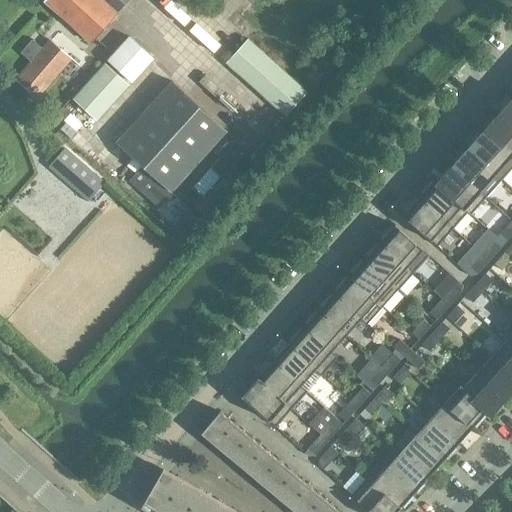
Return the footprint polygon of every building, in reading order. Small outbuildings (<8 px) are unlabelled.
[(44,0),(44,1),(91,43),(117,13),(128,0),(44,0)] [(127,37),(107,60),(131,80),(151,57),(127,37)] [(307,93),(247,39),(225,64),(285,118),(307,93)] [(29,67),(17,81),(37,98),(49,84),(71,58),(51,41),(44,49),(33,40),(21,53),(26,57),(32,63),(29,67)] [(97,122),(129,87),(104,64),(72,100),(97,122)] [(158,207),(227,131),(172,82),(116,143),(143,168),(130,182),(158,207)] [(511,99),(498,115),(511,127),(511,99)] [(63,121),(70,113),(64,107),(57,114),(63,121)] [(83,125),(71,113),(64,121),(66,123),(60,129),(71,139),(78,132),(77,132),(83,125)] [(511,127),(498,115),(483,132),(511,158),(511,127)] [(511,158),(483,132),(468,149),(495,174),(510,158),(511,160),(511,158)] [(247,151),(232,137),(218,152),(233,166),(247,151)] [(88,202),(105,182),(65,147),(48,167),(88,202)] [(495,174),(468,149),(452,166),(486,197),(487,196),(481,191),(495,174)] [(219,156),(193,186),(204,196),(221,176),(232,185),(241,175),(219,156)] [(486,197),(452,166),(438,182),(437,183),(471,214),(486,197)] [(435,180),(419,198),(453,228),(467,212),(470,215),(471,214),(437,183),(438,182),(435,180)] [(203,196),(192,186),(183,196),(194,206),(203,196)] [(453,228),(419,198),(403,216),(437,246),(453,228)] [(203,223),(187,209),(168,230),(184,244),(203,223)] [(507,240),(511,235),(511,219),(500,234),(507,240)] [(422,249),(395,225),(379,242),(413,272),(407,266),(422,249)] [(489,261),(501,247),(494,241),(482,254),(489,261)] [(413,272),(379,242),(364,259),(397,289),(413,272)] [(501,270),(511,259),(504,252),(494,264),(501,270)] [(477,274),(489,261),(482,254),(469,268),(477,274)] [(397,289),(364,259),(349,276),(382,306),(397,289)] [(493,280),(485,273),(475,284),(483,291),(493,280)] [(382,306),(349,276),(333,293),(367,323),(382,306)] [(473,302),(483,291),(475,284),(465,296),(473,302)] [(449,305),(461,292),(454,285),(442,298),(449,305)] [(367,323),(333,293),(318,310),(346,335),(360,319),(366,324),(367,323)] [(437,319),(449,305),(442,298),(430,312),(437,319)] [(346,335),(318,310),(303,327),(336,357),(337,357),(331,351),(346,335)] [(423,319),(411,333),(419,339),(431,326),(423,319)] [(449,328),(442,322),(432,333),(440,339),(449,328)] [(336,357),(303,327),(288,344),(321,374),(336,357)] [(429,351),(440,339),(432,333),(422,344),(429,351)] [(511,346),(505,340),(491,356),(511,375),(511,346)] [(321,374),(288,344),(272,361),(306,391),(307,391),(301,385),(315,370),(321,375),(321,374)] [(388,373),(400,360),(393,353),(381,366),(388,373)] [(511,388),(511,375),(491,356),(477,372),(504,397),(511,388)] [(306,391),(272,361),(257,378),(291,408),(306,391)] [(376,387),(388,373),(381,366),(369,380),(376,387)] [(403,366),(393,377),(400,384),(410,372),(403,366)] [(504,397),(477,372),(463,388),(460,385),(459,386),(486,411),(485,412),(488,415),(504,397)] [(291,408),(257,378),(241,396),(275,426),(291,408)] [(384,386),(364,409),(371,416),(392,393),(384,386)] [(486,411),(459,386),(444,402),(472,427),(485,412),(486,411)] [(358,407),(370,394),(363,387),(350,400),(358,407)] [(346,421),(358,407),(350,400),(338,414),(346,421)] [(472,427),(444,402),(430,418),(457,443),(472,427)] [(216,446),(234,424),(219,411),(201,433),(216,446)] [(355,418),(335,441),(343,448),(363,425),(355,418)] [(457,443),(430,418),(415,435),(443,459),(457,443)] [(327,441),(339,428),(332,421),(320,434),(327,441)] [(231,458),(249,436),(234,424),(216,446),(231,458)] [(315,455),(327,441),(320,434),(308,448),(315,455)] [(443,459),(415,435),(401,451),(428,476),(443,459)] [(246,471),(264,449),(249,436),(231,458),(246,471)] [(331,446),(320,457),(328,464),(338,453),(331,446)] [(261,483),(279,461),(264,449),(246,471),(261,483)] [(428,476),(401,451),(386,467),(414,492),(428,476)] [(276,496),(294,473),(279,461),(261,483),(276,496)] [(414,492),(386,467),(373,482),(367,477),(366,478),(399,508),(414,492)] [(142,505),(154,511),(237,511),(163,469),(142,505)] [(291,508),(309,486),(294,473),(276,496),(291,508)] [(395,511),(399,508),(366,478),(351,494),(370,511),(395,511)] [(295,511),(312,511),(324,498),(309,486),(291,508),(295,511)] [(337,511),(339,511),(324,498),(312,511),(337,511)]
